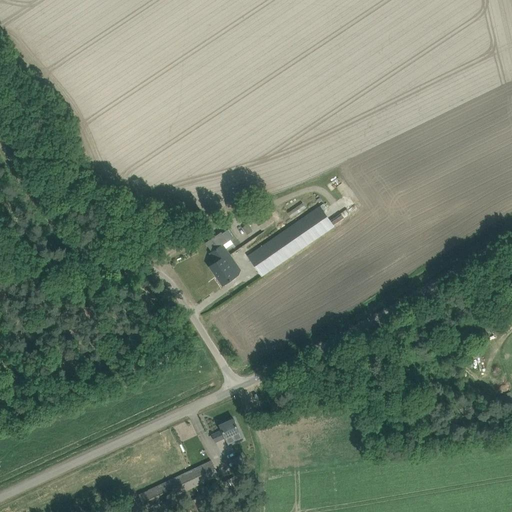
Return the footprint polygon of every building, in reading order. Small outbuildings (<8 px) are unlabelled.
[(334,226),(324,210),(327,208),(324,203),(249,255),(262,275),(334,226)] [(256,220),(262,230),(274,222),(273,221),(277,218),(273,212),(269,214),(268,212),(256,220)] [(254,231),(249,223),(242,228),(247,235),(254,231)] [(210,265),(223,285),(238,274),(237,275),(226,259),(231,256),(230,254),(223,245),(228,241),(234,237),(229,229),(223,233),(222,232),(206,242),(212,251),(210,253),(216,261),(210,265)] [(486,324),(492,334),(501,328),(495,318),(486,324)] [(226,437),(240,431),(234,418),(220,425),(223,430),(213,434),(216,441),(226,437)] [(219,477),(216,469),(212,460),(139,495),(147,511),(219,477)] [(234,477),(226,480),(230,489),(238,486),(234,477)] [(204,511),(199,497),(188,501),(192,511),(204,511)]
